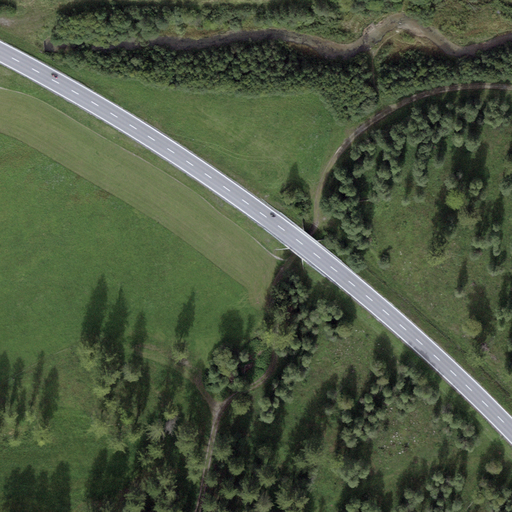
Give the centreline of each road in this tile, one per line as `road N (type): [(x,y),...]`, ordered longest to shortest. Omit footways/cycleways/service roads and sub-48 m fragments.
road 1 (primary): [(511,430),(311,250),(125,120),(0,51)]
road 2 (track): [(285,260),(311,232),(324,177),(359,130),(407,100),(452,86),(511,86)]
road 3 (track): [(285,260),(291,308),(228,406),(199,511)]
